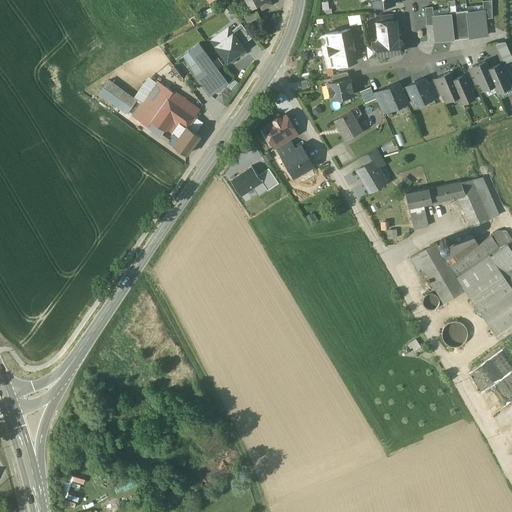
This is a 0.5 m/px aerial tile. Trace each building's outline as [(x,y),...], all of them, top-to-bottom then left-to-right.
[(484,10),(485,18),(492,18),(492,0),(483,1),(484,10)] [(427,25),(434,24),(433,16),(432,7),(425,8),(427,25)] [(484,10),(467,12),(470,38),(487,36),(485,18),(484,10)] [(255,12),(245,17),(249,25),(260,20),(255,12)] [(467,12),(450,14),(453,39),(470,38),(467,12)] [(350,16),(351,25),(362,23),(361,14),(350,16)] [(450,14),(433,16),(434,24),(436,41),(453,39),(450,14)] [(393,15),(376,17),(377,28),(394,26),(393,15)] [(252,37),(241,23),(232,30),(242,44),(252,37)] [(210,40),(227,62),(245,49),(242,44),(232,30),(229,26),(210,40)] [(394,26),(377,28),(379,39),(373,46),(374,55),(377,55),(379,56),(382,56),(384,54),(402,52),(401,41),(397,41),(396,35),(397,35),(396,26),(394,26)] [(350,29),(325,34),(327,45),(329,56),(330,56),(332,66),(356,61),(354,51),(352,40),(350,29)] [(511,49),(507,40),(498,44),(506,62),(511,59),(511,49)] [(209,96),(228,82),(199,43),(188,52),(196,63),(203,71),(195,77),(209,96)] [(182,56),(190,67),(196,63),(188,52),(182,56)] [(485,61),(473,66),(474,67),(480,81),(483,89),(494,85),(495,84),(488,69),(485,61)] [(511,76),(505,62),(500,65),(506,79),(511,76)] [(188,68),(195,77),(203,71),(196,63),(190,67),(188,68)] [(488,69),(495,84),(494,85),(497,92),(509,87),(506,79),(500,65),(499,64),(488,69)] [(480,81),(474,67),(468,70),(470,74),(474,84),(480,81)] [(347,72),(332,76),(333,82),(349,79),(347,72)] [(464,75),(453,80),(450,72),(449,73),(462,103),(474,98),(470,90),(464,76),(464,75)] [(462,103),(449,73),(438,78),(438,79),(444,92),(448,100),(459,96),(462,103)] [(474,84),(470,74),(464,76),(470,90),(476,87),(474,84)] [(426,84),(424,78),(407,86),(407,87),(413,99),(415,105),(432,98),(426,84)] [(333,82),(328,83),(331,99),(353,95),(350,79),(349,79),(333,82)] [(444,92),(438,79),(433,81),(439,95),(444,92)] [(97,92),(132,116),(140,104),(107,80),(97,92)] [(140,104),(132,116),(147,127),(151,121),(168,98),(173,91),(157,80),(140,104)] [(439,95),(433,81),(426,84),(432,98),(439,95)] [(398,83),(381,90),(390,110),(406,102),(401,89),(398,83)] [(365,104),(376,99),(374,94),(370,86),(360,91),(365,104)] [(407,87),(401,89),(406,102),(413,99),(407,87)] [(381,90),(374,94),(376,99),(382,113),(390,110),(381,90)] [(199,110),(173,91),(168,98),(194,117),(199,110)] [(168,98),(151,121),(147,127),(160,136),(164,130),(168,133),(175,123),(184,130),(187,126),(194,117),(168,98)] [(361,132),(350,112),(335,120),(346,140),(361,132)] [(280,118),(277,117),(275,119),(274,122),(266,126),(274,140),(275,140),(286,134),(294,129),(286,115),(280,118)] [(197,117),(192,125),(197,128),(202,121),(197,117)] [(187,126),(184,130),(175,142),(173,145),(186,155),(200,135),(187,126)] [(168,133),(164,130),(160,136),(168,141),(170,139),(172,136),(168,133)] [(286,134),(275,140),(274,140),(271,142),(275,148),(276,147),(290,140),(286,134)] [(290,140),(276,147),(282,157),(295,149),(290,140)] [(300,146),(295,150),(295,149),(282,157),(289,169),(292,167),(296,174),(312,165),(306,153),(305,154),(300,146)] [(375,149),(362,157),(366,164),(373,160),(373,161),(379,157),(375,149)] [(366,164),(356,169),(369,191),(386,182),(373,161),(373,160),(366,164)] [(258,194),(266,189),(262,182),(258,175),(252,166),(230,180),(241,196),(253,188),(258,194)] [(268,168),(258,175),(262,182),(266,189),(267,190),(278,183),(268,168)] [(403,183),(410,186),(413,180),(405,177),(403,183)] [(472,180),(489,219),(499,215),(483,178),(472,180)] [(472,180),(445,185),(448,199),(457,197),(471,227),(489,219),(472,180)] [(410,207),(422,204),(448,199),(445,185),(407,193),(410,207)] [(422,204),(410,207),(415,229),(427,226),(422,204)] [(449,266),(457,277),(489,256),(507,244),(511,240),(511,238),(505,228),(479,245),(449,266)] [(443,255),(449,266),(479,245),(472,234),(443,255)] [(443,255),(436,243),(411,258),(418,271),(423,268),(444,303),(464,291),(457,277),(449,266),(443,255)] [(507,244),(489,256),(511,289),(511,252),(507,244)] [(464,291),(496,334),(511,323),(511,289),(489,256),(457,277),(464,291)] [(437,293),(426,296),(429,308),(440,305),(437,293)] [(418,338),(411,341),(415,349),(421,346),(418,338)]
